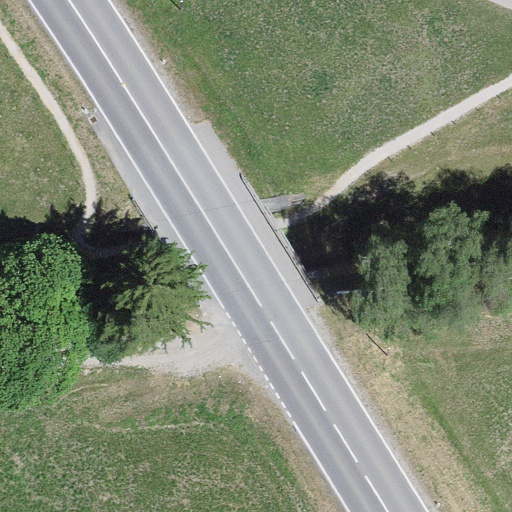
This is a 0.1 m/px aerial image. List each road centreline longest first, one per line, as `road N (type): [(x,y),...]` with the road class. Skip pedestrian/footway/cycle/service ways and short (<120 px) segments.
road 1 (secondary): [(388,511),(61,0)]
road 2 (track): [(0,366),(210,350),(269,321)]
